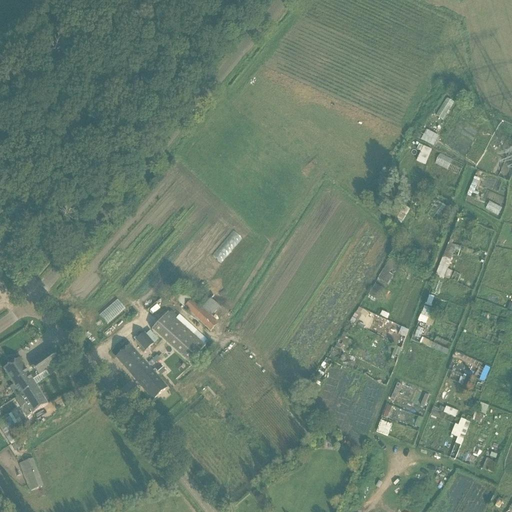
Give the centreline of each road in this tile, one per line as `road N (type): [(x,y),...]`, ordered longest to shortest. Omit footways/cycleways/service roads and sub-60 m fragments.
road 1 (tertiary): [(280,0),(29,306)]
road 2 (unclassified): [(207,511),(29,306)]
